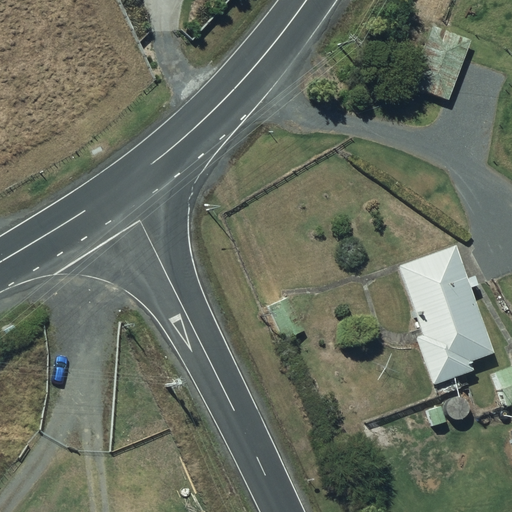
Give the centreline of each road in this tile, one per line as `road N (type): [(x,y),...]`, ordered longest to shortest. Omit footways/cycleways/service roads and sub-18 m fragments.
road 1 (tertiary): [(117,190),(280,511)]
road 2 (secondary): [(117,190),(214,109),(307,0)]
road 3 (secondary): [(0,263),(117,190)]
